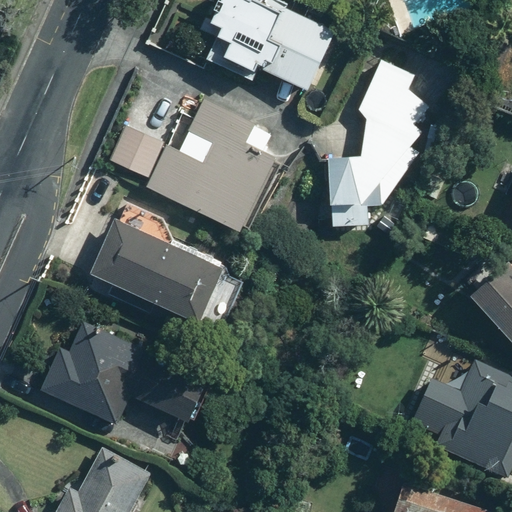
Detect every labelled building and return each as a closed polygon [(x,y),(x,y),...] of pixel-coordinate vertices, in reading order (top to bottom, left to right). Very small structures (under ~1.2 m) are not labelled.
[(255,78),(262,64),(311,87),(337,30),(286,7),(289,2),(284,0),(224,0),(210,31),(219,35),(209,57),(255,78)] [(416,72),(383,57),(363,107),(363,155),(330,158),(333,224),(370,222),(421,151),(413,145),(425,130),(417,122),(432,106),(410,88),(416,72)] [(205,96),(196,116),(185,111),(149,187),(242,231),(278,155),(249,141),(258,121),(205,96)] [(148,186),(168,143),(128,125),(109,168),(148,186)] [(454,182),(436,172),(424,196),(442,206),(454,182)] [(226,266),(113,213),(87,269),(200,321),(226,266)] [(465,234),(434,214),(419,237),(450,257),(465,234)] [(511,337),(511,268),(508,264),(473,297),(511,337)] [(208,375),(77,316),(42,386),(119,421),(132,393),(188,419),(208,375)] [(474,356),(459,388),(433,376),(413,420),(438,431),(433,443),(509,477),(511,470),(511,419),(494,412),(511,373),(474,356)] [(104,445),(84,481),(75,476),(55,511),(133,511),(155,472),(104,445)] [(494,511),(495,511),(407,481),(396,511),(494,511)]
